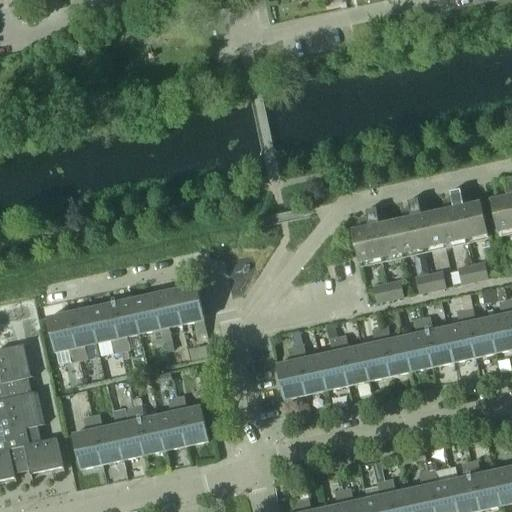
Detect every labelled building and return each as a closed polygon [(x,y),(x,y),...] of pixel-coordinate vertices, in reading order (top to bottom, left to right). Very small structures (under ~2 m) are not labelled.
[(511,179),(504,181),(506,188),(497,190),(499,199),(491,201),(498,234),(511,231),(511,179)] [(462,198),(460,190),(450,193),(451,200),(443,202),(445,211),(430,215),(428,205),(419,207),(418,200),(407,202),(409,209),(401,211),(403,220),(388,224),(386,214),(378,216),(376,209),(366,211),(367,219),(359,220),(361,230),(352,232),(359,265),(489,236),(481,203),(472,205),(470,196),(462,198)] [(475,283),(488,280),(485,264),(471,267),(475,283)] [(475,283),(471,267),(458,270),(461,286),(475,283)] [(433,292),(446,289),(443,273),(429,276),(433,292)] [(433,292),(429,276),(416,279),(419,295),(433,292)] [(391,301),(404,298),(401,282),(387,285),(391,301)] [(391,301),(387,285),(373,288),(377,304),(391,301)] [(207,334),(206,330),(204,321),(204,317),(203,314),(197,286),(175,291),(183,326),(195,323),(198,336),(207,334)] [(154,296),(164,343),(172,342),(169,329),(183,326),(175,291),(154,296)] [(132,300),(140,335),(153,333),(156,345),(164,343),(154,296),(132,300)] [(111,305),(122,353),(130,351),(127,338),(140,335),(132,300),(111,305)] [(501,317),(489,320),(496,355),(511,351),(511,325),(507,302),(499,304),(501,317)] [(90,309),(98,345),(111,342),(113,354),(122,353),(111,305),(90,309)] [(69,314),(79,362),(88,360),(85,347),(98,345),(90,309),(69,314)] [(475,359),(496,355),(489,320),(476,322),(473,310),(465,312),(475,359)] [(459,326),(446,329),(454,364),(475,359),(465,312),(457,313),(459,326)] [(79,362),(69,314),(47,319),(55,354),(69,351),(71,364),(79,362)] [(433,369),(454,364),(446,329),(433,332),(430,319),(422,321),(433,369)] [(412,373),(433,369),(422,321),(414,323),(417,335),(404,338),(412,373)] [(412,373),(404,338),(391,341),(388,328),(380,330),(390,378),(412,373)] [(369,383),(390,378),(380,330),(372,332),(375,345),(362,347),(369,383)] [(369,383),(362,347),(349,350),(346,338),(338,340),(348,387),(369,383)] [(327,392),(348,387),(338,340),(330,341),(333,354),(319,357),(327,392)] [(172,342),(164,343),(166,353),(174,351),(172,342)] [(0,482),(15,479),(14,475),(29,472),(30,476),(63,468),(57,439),(41,442),(38,427),(41,427),(34,393),(31,394),(28,379),(31,379),(24,346),(0,350),(0,482)] [(210,347),(200,349),(202,360),(212,358),(210,347)] [(327,392),(319,357),(307,359),(304,347),(295,349),(306,397),(327,392)] [(284,401),(306,397),(295,349),(288,350),(290,363),(276,366),(282,394),(282,398),(283,397),(284,401)] [(184,398),(177,400),(187,447),(209,442),(201,407),(187,411),(184,398)] [(166,452),(187,447),(177,400),(168,402),(171,414),(158,417),(166,452)] [(145,457),(166,452),(158,417),(145,420),(142,407),(134,409),(145,457)] [(123,462),(145,457),(134,409),(126,411),(129,423),(116,426),(123,462)] [(102,466),(123,462),(116,426),(103,429),(100,417),(92,418),(102,466)] [(80,471),(102,466),(92,418),(84,420),(87,433),(72,436),(80,471)] [(481,511),(501,508),(494,472),(481,475),(478,462),(470,464),(480,511),(481,511)] [(373,465),(377,485),(385,483),(381,463),(373,465)] [(457,511),(480,511),(470,464),(462,466),(464,479),(451,481),(457,511)] [(511,468),(494,472),(501,508),(511,505),(511,468)] [(435,511),(457,511),(451,481),(438,484),(435,472),(427,474),(435,511)] [(413,511),(435,511),(427,474),(419,475),(422,488),(409,491),(413,511)] [(391,511),(413,511),(409,491),(396,494),(393,481),(385,483),(391,511)] [(391,511),(385,483),(377,485),(380,497),(367,500),(369,511),(391,511)] [(347,511),(369,511),(367,500),(354,503),(351,490),(343,492),(347,511)] [(325,511),(347,511),(343,492),(335,494),(337,507),(324,509),(325,511)] [(302,511),(325,511),(324,509),(312,511),(311,511),(309,500),(301,502),(302,511)] [(302,511),(301,502),(292,503),(294,511),(302,511)]
